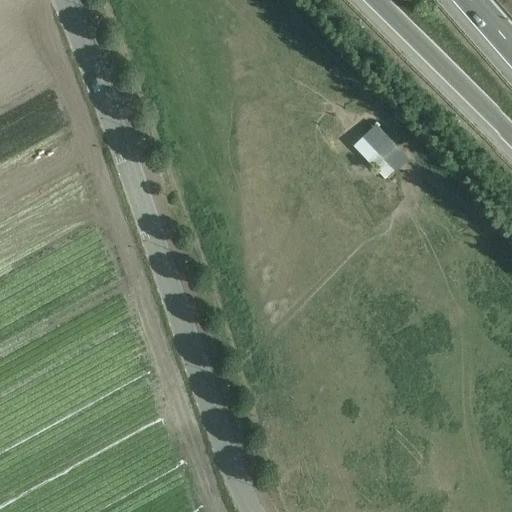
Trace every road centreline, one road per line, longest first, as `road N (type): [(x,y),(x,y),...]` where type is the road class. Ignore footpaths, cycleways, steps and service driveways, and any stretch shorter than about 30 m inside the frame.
road 1 (unclassified): [(251,511),(59,0)]
road 2 (motorway): [(368,0),(511,144)]
